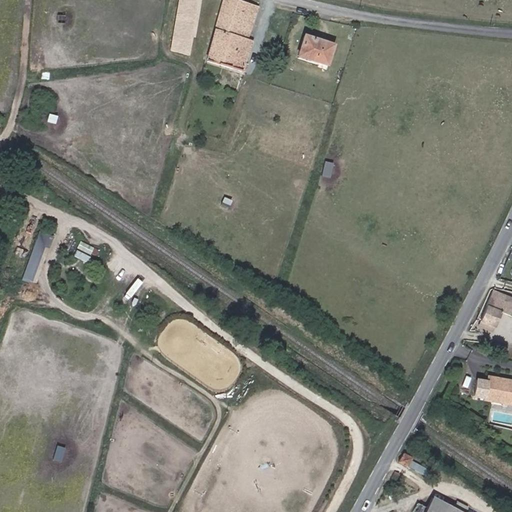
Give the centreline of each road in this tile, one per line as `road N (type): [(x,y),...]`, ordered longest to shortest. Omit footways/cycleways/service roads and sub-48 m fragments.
road 1 (track): [(0,181),(72,219),(254,361),(346,421),(356,444),(333,511)]
road 2 (residential): [(358,511),(511,216)]
road 3 (track): [(29,0),(19,100),(0,139)]
